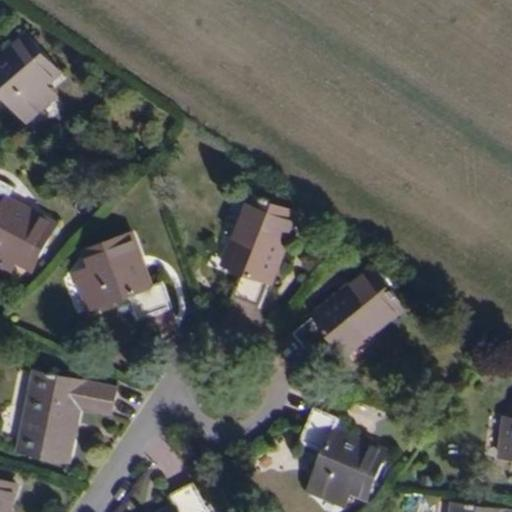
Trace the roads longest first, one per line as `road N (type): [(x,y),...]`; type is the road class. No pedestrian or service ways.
road 1 (residential): [(185,409),(185,376),(194,362),(222,345),(239,345),(268,361),(281,390),(262,432)]
road 2 (residential): [(99,511),(185,409)]
